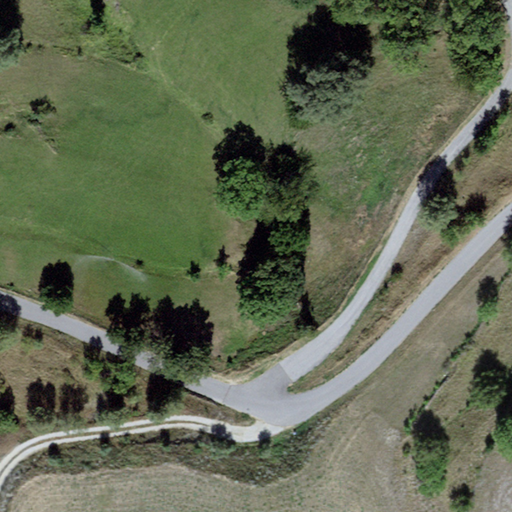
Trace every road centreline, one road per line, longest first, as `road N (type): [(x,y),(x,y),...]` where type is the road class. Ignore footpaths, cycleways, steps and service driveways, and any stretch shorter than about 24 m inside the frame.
road 1 (unclassified): [(275,402),(331,351),(388,279),(429,193),(511,85)]
road 2 (track): [(275,402),(268,432),(247,439),(124,433),(18,455),(0,479)]
road 3 (unclassified): [(275,402),(303,406),(413,354),(511,240)]
road 4 (unclassified): [(0,317),(215,391),(275,402)]
